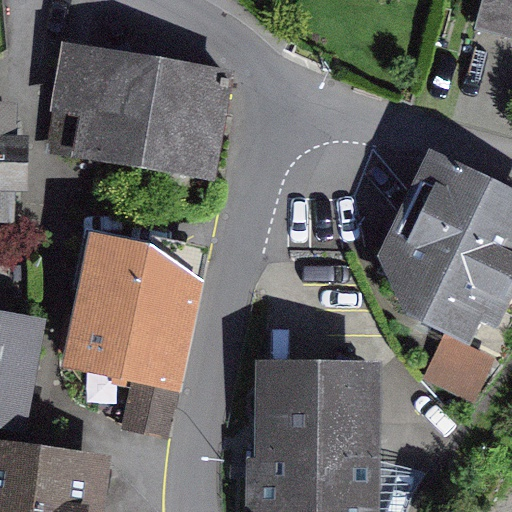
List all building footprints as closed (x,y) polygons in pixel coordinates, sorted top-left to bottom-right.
[(511,0),(480,0),(480,2),(511,12),(511,0)] [(213,181),(227,57),(74,40),(60,164),(213,181)] [(24,98),(0,97),(0,220),(18,221),(24,98)] [(511,198),(423,152),(375,254),(417,317),(486,353),(511,304),(511,198)] [(196,243),(91,222),(62,365),(127,378),(117,430),(178,443),(208,295),(196,243)] [(39,326),(0,319),(0,424),(23,428),(39,326)] [(367,511),(372,374),(247,371),(242,511),(367,511)] [(96,511),(103,463),(0,449),(0,511),(96,511)]
